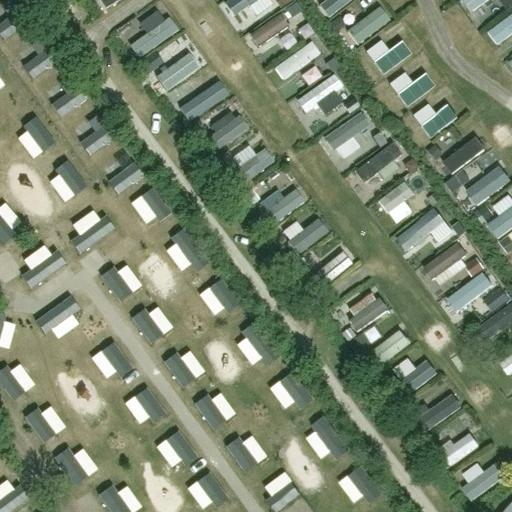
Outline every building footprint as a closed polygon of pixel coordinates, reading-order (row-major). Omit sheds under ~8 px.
[(94,0),(102,12),(122,0),(94,0)] [(233,0),(241,12),(258,0),(233,0)] [(325,0),(329,9),(350,0),(325,0)] [(467,0),(478,14),(495,0),(467,0)] [(364,41),(390,20),(381,10),(355,31),(364,41)] [(511,12),(489,31),(501,45),(511,35),(511,12)] [(256,32),(265,46),(295,27),(286,13),(256,32)] [(153,20),(123,40),(137,61),(178,34),(169,20),(158,28),(153,20)] [(43,68),(58,57),(43,35),(27,45),(43,68)] [(410,35),(378,54),(386,67),(418,48),(410,35)] [(286,81),(324,58),(313,41),(275,65),(286,81)] [(179,62),(167,51),(150,71),(173,91),(201,60),(189,50),(179,62)] [(427,68),(399,90),(411,105),(439,84),(427,68)] [(406,72),(392,82),(397,90),(412,79),(406,72)] [(357,108),(345,94),(339,99),(323,79),(313,87),(340,121),(357,108)] [(181,90),(188,102),(204,94),(197,82),(181,90)] [(196,115),(230,100),(223,85),(190,100),(196,115)] [(93,104),(73,116),(81,129),(101,116),(93,104)] [(452,104),(417,132),(424,142),(460,114),(452,104)] [(247,132),(232,111),(209,128),(212,132),(202,139),(214,156),(247,132)] [(358,119),(332,133),(340,147),(366,134),(358,119)] [(100,144),(111,162),(124,154),(107,126),(89,137),(95,147),(100,144)] [(443,160),(456,176),(489,149),(476,133),(443,160)] [(0,153),(0,221),(60,186),(30,136),(0,153)] [(397,150),(378,167),(386,176),(405,160),(397,150)] [(248,183),(275,161),(267,151),(240,172),(248,183)] [(111,184),(119,197),(143,184),(135,170),(111,184)] [(476,184),(483,198),(509,185),(502,171),(476,184)] [(390,217),(416,198),(404,182),(379,201),(390,217)] [(293,192),(269,210),(279,224),(304,206),(293,192)] [(501,240),(511,233),(511,202),(487,220),(501,240)] [(91,208),(71,218),(81,237),(101,226),(91,208)] [(300,252),(330,234),(320,218),(290,236),(300,252)] [(174,225),(157,236),(171,256),(187,245),(174,225)] [(53,259),(71,245),(58,228),(40,242),(53,259)] [(22,280),(41,267),(29,250),(10,264),(22,280)] [(328,286),(355,268),(345,252),(318,270),(328,286)] [(200,255),(183,264),(192,284),(210,276),(200,255)] [(435,276),(443,287),(469,267),(461,256),(435,276)] [(461,311),(498,285),(485,266),(447,292),(461,311)] [(219,314),(234,302),(218,284),(204,296),(219,314)] [(355,315),(360,325),(386,310),(381,300),(355,315)] [(226,325),(240,345),(256,334),(242,314),(226,325)] [(479,329),(485,341),(511,328),(506,315),(479,329)] [(400,329),(370,353),(382,367),(411,343),(400,329)] [(259,373),(277,366),(268,344),(250,351),(259,373)] [(511,377),(511,376),(511,353),(502,359),(511,377)] [(431,358),(401,380),(411,394),(441,372),(431,358)] [(424,432),(464,409),(456,395),(416,418),(424,432)] [(325,455),(341,445),(329,426),(313,437),(325,455)] [(447,445),(456,462),(481,449),(473,432),(447,445)] [(291,447),(272,458),(286,483),(305,472),(291,447)] [(338,459),(352,477),(363,469),(349,451),(338,459)] [(164,460),(185,487),(193,480),(172,453),(164,460)] [(0,459),(0,479),(10,470),(0,459)] [(239,475),(257,501),(270,492),(252,467),(239,475)] [(374,480),(357,492),(370,511),(388,500),(374,480)] [(215,511),(234,511),(222,490),(208,498),(215,511)] [(143,511),(144,503),(124,503),(124,511),(143,511)]
